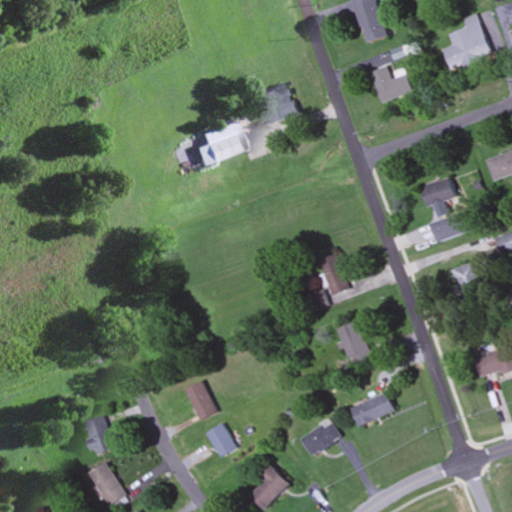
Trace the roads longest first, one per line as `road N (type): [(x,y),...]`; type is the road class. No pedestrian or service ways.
road 1 (residential): [(301,0),(486,511)]
road 2 (residential): [(359,161),(511,102)]
road 3 (residential): [(366,511),(410,486),(511,448)]
road 4 (residential): [(210,511),(140,397)]
